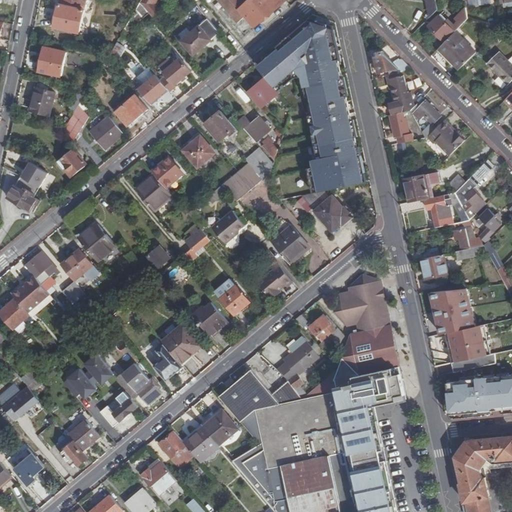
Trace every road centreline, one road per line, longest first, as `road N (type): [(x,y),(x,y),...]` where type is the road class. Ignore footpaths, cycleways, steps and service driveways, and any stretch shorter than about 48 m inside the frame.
road 1 (residential): [(393,230),(50,511)]
road 2 (residential): [(248,55),(0,264)]
road 3 (tertiary): [(342,3),(393,230)]
road 4 (residential): [(359,0),(511,151)]
road 5 (tertiary): [(393,230),(437,432)]
road 6 (residential): [(29,0),(0,137)]
